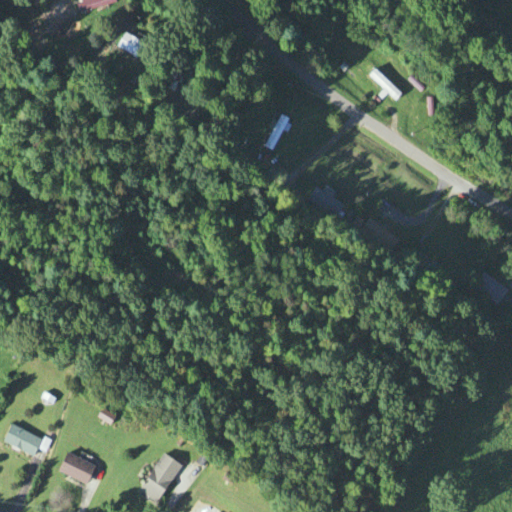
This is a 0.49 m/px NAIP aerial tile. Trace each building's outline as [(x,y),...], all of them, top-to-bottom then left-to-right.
[(76,13),(108,5),(106,0),(93,0),(74,5),(76,13)] [(152,44),(134,33),(130,38),(122,33),(113,47),(140,64),(152,44)] [(161,88),(168,92),(186,57),(180,53),(161,88)] [(397,96),(371,70),(365,76),(391,101),(397,96)] [(285,120),(276,115),(259,147),(269,152),(285,120)] [(340,205),(330,200),(332,195),(313,185),(304,203),(334,218),(340,205)] [(396,240),(364,221),(354,238),(386,257),(396,240)] [(445,283),(416,257),(408,266),(437,292),(445,283)] [(470,288),(495,306),(505,292),(481,274),(470,288)] [(39,440),(8,425),(0,440),(0,442),(30,458),(39,440)] [(82,485),(91,467),(62,453),(53,472),(82,485)] [(152,505),(177,467),(158,455),(134,493),(152,505)]
